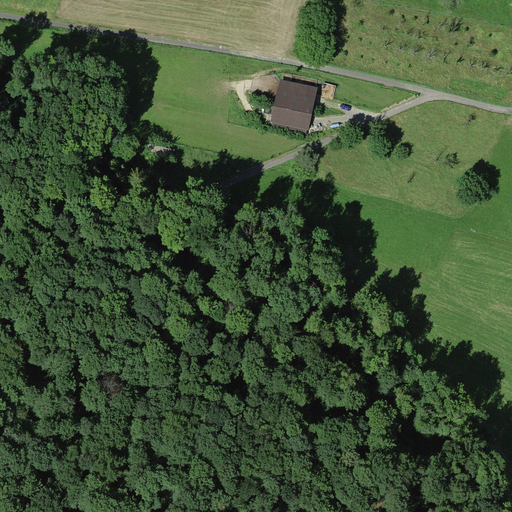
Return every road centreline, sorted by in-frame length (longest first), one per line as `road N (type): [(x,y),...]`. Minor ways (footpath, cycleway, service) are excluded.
road 1 (track): [(442,511),(379,402),(283,319),(194,262),(96,224),(0,207)]
road 2 (track): [(433,93),(0,15)]
road 3 (track): [(433,93),(177,201)]
road 4 (track): [(0,215),(104,199),(177,201)]
